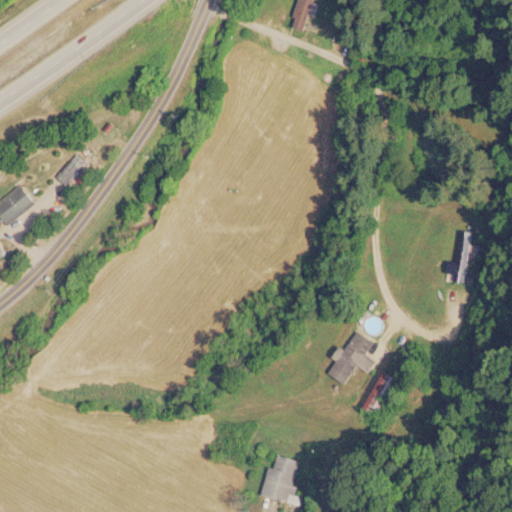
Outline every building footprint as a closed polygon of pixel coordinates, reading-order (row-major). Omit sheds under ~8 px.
[(318,0),(301,0),(295,18),(309,23),(318,0)] [(61,177),(72,186),(91,162),(80,153),(61,177)] [(42,204),(26,184),(0,205),(0,206),(15,226),(42,204)] [(456,262),(451,261),(449,280),(470,282),(474,244),(470,244),(472,231),(460,230),(456,262)] [(0,240),(0,261),(11,256),(3,239),(0,240)] [(359,366),(370,373),(380,358),(371,352),(378,342),(360,330),(348,348),(344,345),(336,356),(341,360),(332,373),(347,383),(359,366)] [(380,415),(398,382),(387,375),(369,408),(380,415)] [(272,466),(265,496),(293,503),(303,460),(280,454),(277,467),(272,466)]
